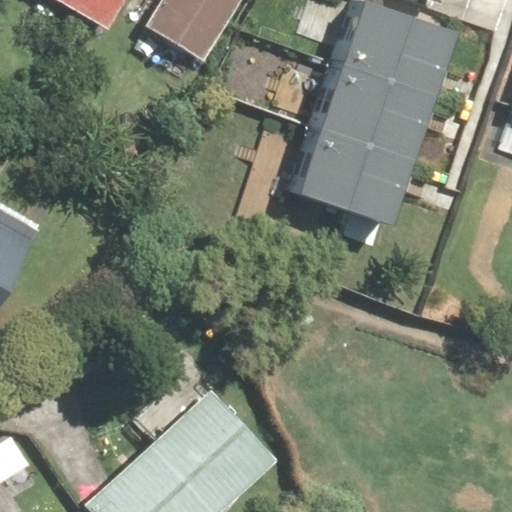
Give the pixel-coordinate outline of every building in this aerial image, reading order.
[(109,0),(42,0),(92,29),(109,0)] [(153,0),(138,26),(204,64),(240,0),(153,0)] [(449,48),(344,16),(288,197),(393,230),(449,48)] [(0,192),(0,296),(42,213),(0,192)] [(212,378),(82,499),(94,511),(222,511),(284,455),(212,378)]
